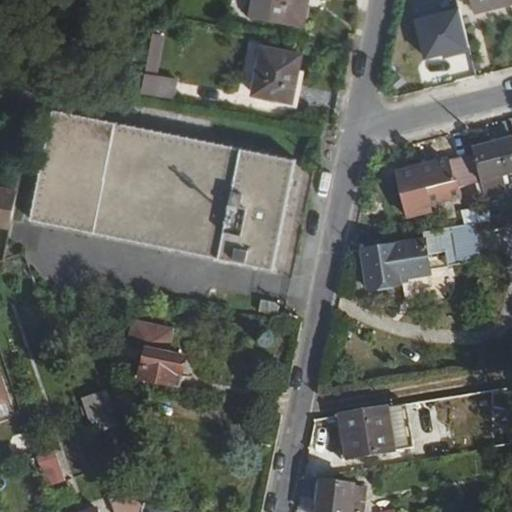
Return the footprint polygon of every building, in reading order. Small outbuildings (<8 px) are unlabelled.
[(250,0),(248,13),(296,23),(301,0),(306,1),(305,0),(250,0)] [(472,0),(475,9),(508,0),(472,0)] [(456,53),(472,49),(461,7),(418,18),(428,57),(455,50),(456,53)] [(159,61),(163,35),(151,33),(147,59),(159,61)] [(261,47),(252,93),(291,101),(300,54),(261,47)] [(144,70),(140,90),(165,94),(168,75),(144,70)] [(32,115),(39,84),(22,88),(17,112),(32,115)] [(54,107),(30,217),(272,268),(295,158),(54,107)] [(472,155),(480,183),(511,174),(511,140),(471,151),(472,155)] [(472,155),(398,175),(409,218),(431,211),(425,190),(453,183),(455,190),(480,183),(472,155)] [(0,223),(10,225),(17,189),(0,185),(0,223)] [(442,230),(446,253),(448,267),(481,261),(475,224),(442,230)] [(365,252),(370,288),(401,284),(401,279),(430,275),(427,256),(446,253),(442,230),(423,233),(425,243),(365,252)] [(279,305),(261,300),(258,310),(277,314),(279,305)] [(142,378),(142,380),(180,388),(186,358),(168,354),(161,353),(163,342),(170,344),(173,330),(135,322),(130,342),(149,345),(148,351),(144,368),(142,378)] [(130,342),(129,347),(148,351),(149,345),(130,342)] [(163,342),(161,353),(168,354),(170,344),(163,342)] [(107,392),(81,397),(88,433),(115,428),(107,392)] [(387,409),(394,450),(414,447),(407,405),(387,409)] [(341,416),(349,458),(394,450),(387,409),(341,416)] [(336,417),(343,460),(349,458),(341,416),(336,417)] [(428,444),(431,459),(449,457),(447,441),(428,444)] [(56,452),(36,456),(41,487),(62,484),(56,452)] [(319,500),(317,511),(351,511),(352,509),(357,510),(359,498),(363,499),(365,486),(322,481),(317,480),(314,499),(319,500)] [(108,496),(114,511),(141,511),(144,503),(108,496)]
